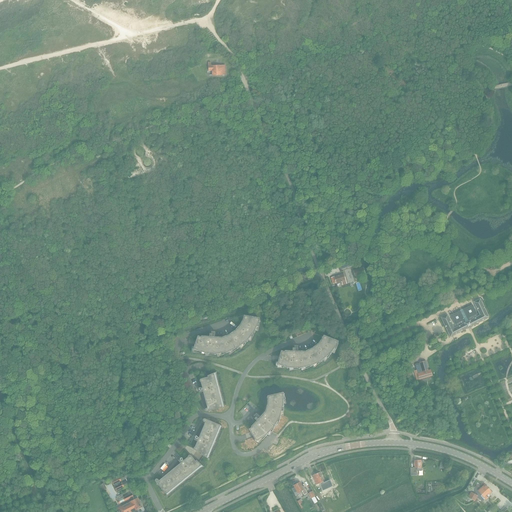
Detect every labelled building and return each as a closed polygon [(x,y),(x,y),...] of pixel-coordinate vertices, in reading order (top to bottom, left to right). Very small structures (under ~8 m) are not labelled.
[(222,68),(225,67),(225,64),(211,65),(211,64),(208,64),(209,70),(213,69),(213,75),(222,74),(222,68)] [(362,267),(353,271),(355,276),(364,273),(364,271),(362,267)] [(331,277),(332,284),(336,283),(345,280),(343,273),(334,276),(331,277)] [(447,314),(440,317),(450,336),(489,317),(480,298),(473,302),(480,315),(454,328),(447,314)] [(472,305),(463,309),(467,319),(477,314),(472,305)] [(460,311),(450,315),(454,325),(464,320),(460,311)] [(250,341),(251,340),(255,330),(258,331),(259,320),(253,319),(254,317),(245,316),(244,316),(243,318),(240,324),(235,330),(229,335),(221,338),(214,337),(214,331),(211,331),(211,333),(209,333),(209,337),(201,336),(201,337),(198,336),(193,349),(193,353),(204,353),(205,356),(216,354),(218,357),(228,352),(230,354),(238,347),(241,349),(247,340),(250,341)] [(322,338),(320,340),(318,343),(312,348),(305,351),(297,351),(297,345),(294,345),(294,348),(292,348),(292,351),(285,351),(284,352),(281,351),(277,364),(277,368),(289,368),(289,371),(300,368),(302,371),(312,365),(314,368),(322,360),(325,362),(331,352),(334,353),(338,342),(332,340),(333,339),(325,336),(323,335),(322,338)] [(425,361),(419,363),(420,363),(415,365),(419,379),(432,375),(430,369),(428,370),(425,361)] [(206,411),(224,406),(215,372),(216,372),(216,371),(207,376),(207,377),(201,378),(200,379),(199,379),(199,380),(199,381),(200,381),(200,382),(201,382),(202,388),(201,388),(198,388),(198,390),(199,390),(200,392),(203,391),(207,407),(205,408),(204,409),(204,410),(205,411),(206,411)] [(268,397),(267,404),(265,411),(260,417),(256,413),(255,413),(253,415),(255,417),(254,418),(256,421),(251,426),(252,427),(249,429),(255,438),(253,440),(258,444),(259,443),(262,439),(266,434),(269,436),(274,426),(277,426),(280,415),(283,415),(283,404),(286,403),(283,392),(282,392),(267,396),(268,397)] [(203,421),(205,422),(198,437),(196,435),(194,437),(195,437),(194,440),(197,441),(195,446),(194,446),(194,447),(193,447),(193,448),(193,449),(194,449),(194,450),(201,453),(200,453),(200,454),(209,459),(208,458),(222,426),(205,418),(204,418),(203,418),(203,419),(202,420),(202,421),(203,421)] [(187,456),(187,457),(183,460),(182,460),(181,457),(180,458),(180,459),(178,460),(180,463),(159,480),(158,479),(157,479),(157,478),(156,478),(156,479),(155,479),(155,480),(155,481),(167,495),(202,466),(203,467),(203,466),(196,460),(195,461),(191,455),(190,455),(189,455),(188,455),(187,456)] [(410,468),(410,475),(413,475),(413,474),(417,473),(417,470),(421,470),(421,461),(420,461),(420,460),(419,460),(419,459),(415,459),(415,460),(414,460),(414,463),(413,463),(413,466),(414,466),(414,467),(410,468)] [(319,472),(312,475),(316,484),(323,481),(319,472)] [(294,492),(297,491),(298,493),(302,491),(304,494),(307,493),(305,489),(303,486),(302,487),(299,482),(293,485),(295,487),(292,489),(294,492)] [(474,486),(471,491),(467,496),(473,500),(476,495),(478,496),(481,494),(485,498),(489,494),(488,493),(491,491),(485,484),(479,489),(474,486)] [(131,493),(117,500),(119,504),(119,503),(121,506),(117,508),(119,511),(130,511),(141,507),(139,503),(140,502),(137,498),(134,500),(132,497),(133,497),(131,493)]
